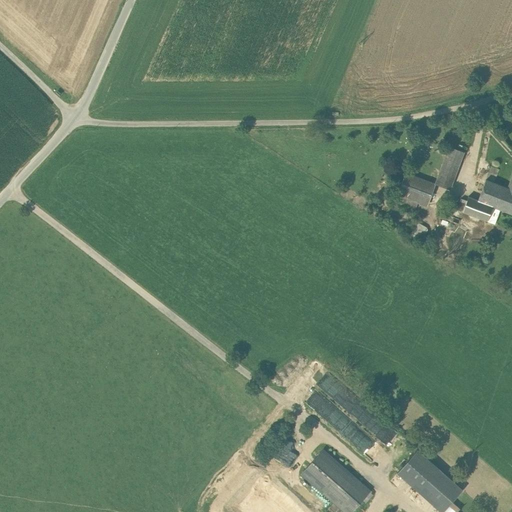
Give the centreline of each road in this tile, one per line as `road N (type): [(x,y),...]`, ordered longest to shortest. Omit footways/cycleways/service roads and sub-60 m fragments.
road 1 (unclassified): [(511,94),(400,118),(76,118)]
road 2 (unclassified): [(76,118),(130,0)]
